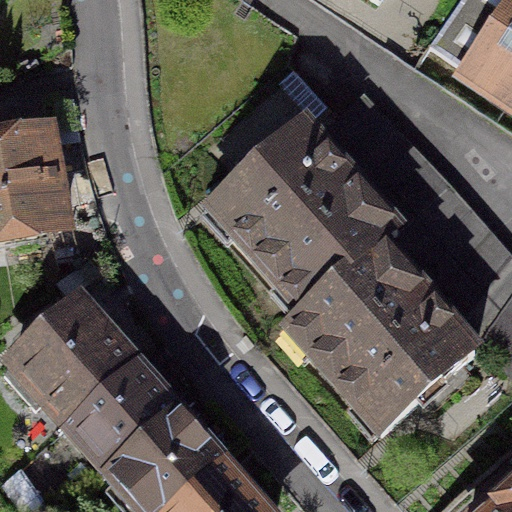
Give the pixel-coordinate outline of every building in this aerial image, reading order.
[(511,0),(462,0),(429,49),(511,105),(511,0)] [(343,158),(300,111),(269,139),(195,208),(287,314),(274,328),(372,443),(467,352),(476,344),(511,377),(511,262),(385,119),(343,158)] [(45,141),(0,148),(0,243),(61,232),(53,187),(45,141)] [(44,406),(65,430),(134,370),(126,361),(83,313),(50,343),(47,339),(3,378),(35,414),(44,406)] [(65,430),(109,479),(177,419),(141,377),(134,370),(65,430)] [(109,479),(138,511),(169,511),(221,467),(212,458),(177,419),(109,479)] [(511,511),(511,461),(453,511),(511,511)] [(260,511),(227,475),(221,467),(169,511),(260,511)]
